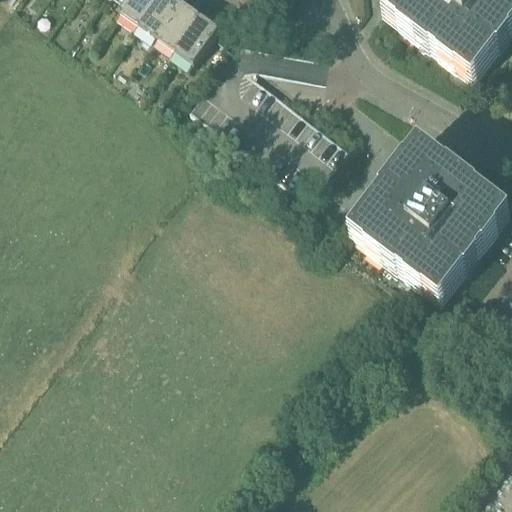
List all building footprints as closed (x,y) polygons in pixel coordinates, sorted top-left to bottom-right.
[(125,13),(120,21),(121,21),(139,34),(143,28),(163,0),(134,0),(131,4),(125,13)] [(163,0),(143,28),(139,34),(157,47),(166,34),(182,12),(165,0),(163,0)] [(511,0),(404,0),(387,23),(452,73),(473,89),(511,37),(511,0)] [(166,34),(157,47),(176,60),(201,25),(182,12),(166,34)] [(201,25),(176,60),(193,73),(194,73),(215,45),(219,39),(201,25)] [(77,47),(70,56),(73,59),(80,49),(77,47)] [(235,60),(190,119),(309,210),(348,158),(282,107),(256,88),(247,80),(252,74),(258,79),(326,89),(329,67),(329,66),(261,56),(241,53),(235,60)] [(378,213),(354,245),(420,295),(440,310),(506,224),(420,158),(395,191),(400,194),(390,207),(385,203),(378,213)]
